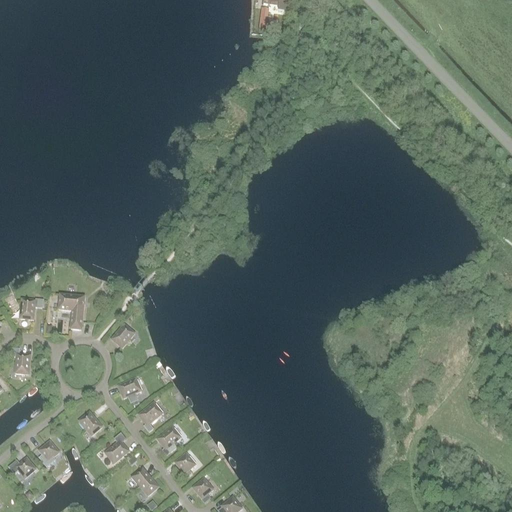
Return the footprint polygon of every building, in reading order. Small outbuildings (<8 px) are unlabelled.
[(279,0),(279,7),(278,11),(286,12),(287,0),(279,0)] [(259,29),(266,30),(267,20),(260,19),(259,29)] [(71,331),(82,332),(85,299),(60,297),(59,312),(73,313),(71,331)] [(20,320),(34,321),(35,309),(43,310),(44,301),(35,300),(35,302),(22,301),(20,320)] [(126,320),(130,323),(134,318),(130,314),(126,320)] [(135,335),(124,326),(112,341),(122,350),(135,335)] [(15,375),(29,376),(31,357),(19,356),(20,350),(12,349),(11,358),(17,359),(15,375)] [(136,395),(141,392),(136,380),(118,388),(124,400),(128,399),(131,406),(139,402),(136,395)] [(154,431),(150,426),(163,415),(154,404),(139,417),(146,426),(143,428),(149,435),(154,431)] [(90,414),(79,423),(91,438),(102,429),(90,414)] [(171,454),(168,450),(181,439),(172,429),(157,441),(165,450),(162,452),(167,458),(171,454)] [(105,455),(114,466),(129,453),(122,445),(126,441),(121,434),(114,440),(117,445),(105,455)] [(50,443),(39,452),(43,457),(40,460),(47,469),(55,462),(53,459),(59,454),(50,443)] [(186,455),(175,464),(184,476),(196,466),(186,455)] [(131,458),(126,463),(130,467),(135,463),(131,458)] [(25,480),(36,471),(27,460),(20,465),(17,462),(8,469),(15,476),(19,473),(25,480)] [(132,479),(140,488),(151,479),(143,470),(132,479)] [(140,488),(148,498),(159,489),(151,479),(140,488)] [(204,480),(193,489),(202,501),(208,495),(213,491),(204,480)] [(30,493),(25,497),(29,501),(34,498),(30,493)] [(208,495),(202,501),(205,504),(211,499),(208,495)] [(239,511),(242,510),(233,499),(222,508),(222,509),(218,511),(239,511)] [(151,511),(157,508),(153,503),(148,507),(151,511)]
